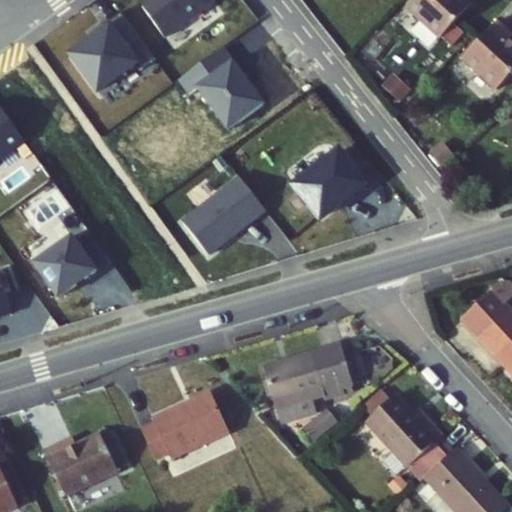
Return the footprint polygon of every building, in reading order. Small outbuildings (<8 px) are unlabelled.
[(209,5),(204,0),(140,0),(137,3),(135,11),(158,42),(209,5)] [(417,0),(408,11),(442,42),(472,9),(461,0),(417,0)] [(148,63),(114,16),(95,29),(98,34),(64,58),(90,95),(128,68),(133,74),(148,63)] [(506,40),(511,35),(499,24),(464,62),(498,94),(511,78),(511,45),(506,40)] [(216,53),(172,85),(183,99),(190,93),(221,135),(257,109),(216,53)] [(0,156),(18,144),(0,118),(0,156)] [(287,190),(313,223),(331,208),(341,200),(345,204),(359,193),(331,157),(287,190)] [(232,181),(174,226),(200,259),(257,215),(232,181)] [(26,266),(51,300),(69,288),(68,285),(76,279),(78,282),(89,274),(65,239),(26,266)] [(511,308),(494,290),(462,319),(511,372),(511,308)] [(346,346),(268,369),(280,411),(283,410),(287,424),(316,416),(312,401),(328,396),(330,402),(350,395),(348,391),(359,388),(346,346)] [(215,400),(213,394),(186,406),(189,411),(215,400)] [(398,396),(369,422),(423,482),(426,479),(457,451),(444,437),(447,434),(436,422),(429,429),(415,415),(398,396)] [(155,420),(157,426),(144,432),(158,461),(171,456),(173,460),(232,434),(215,400),(189,411),(186,406),(155,420)] [(423,408),(415,415),(429,429),(436,422),(423,408)] [(305,431),(317,444),(339,424),(327,411),(305,431)] [(65,452),(62,445),(46,452),(66,495),(119,471),(102,435),(65,452)] [(505,511),(511,507),(458,450),(457,451),(426,479),(441,495),(456,511),(505,511)] [(0,511),(4,511),(20,505),(0,463),(0,511)] [(456,511),(441,495),(430,505),(436,511),(456,511)]
